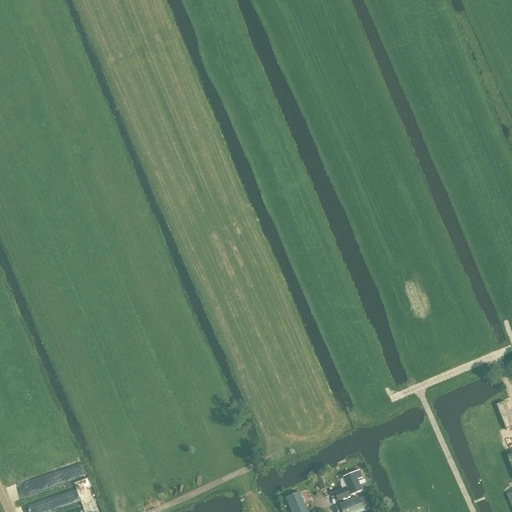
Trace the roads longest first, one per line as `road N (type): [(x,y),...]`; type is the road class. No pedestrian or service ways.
road 1 (track): [(388,387),(395,397),(511,348)]
road 2 (track): [(418,388),(473,511)]
